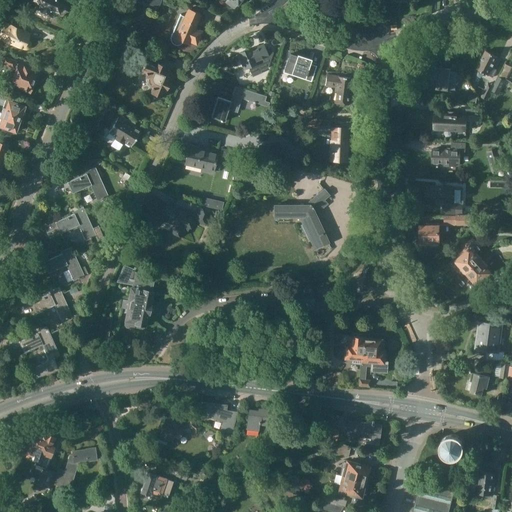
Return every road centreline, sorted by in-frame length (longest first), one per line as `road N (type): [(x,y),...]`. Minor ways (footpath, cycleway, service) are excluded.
road 1 (residential): [(261,16),(229,33),(188,84),(83,331),(87,381)]
road 2 (residential): [(106,0),(14,238),(0,298)]
road 3 (primary): [(167,379),(419,409)]
road 4 (residential): [(381,247),(387,73),(377,43)]
road 5 (primary): [(0,422),(93,390),(167,379)]
road 6 (residential): [(153,353),(176,323),(203,307),(289,296)]
road 7 (residential): [(511,20),(479,12),(377,43)]
road 8 (residential): [(289,296),(316,306),(384,305),(418,330)]
road 9 (residential): [(377,43),(356,47),(261,16)]
